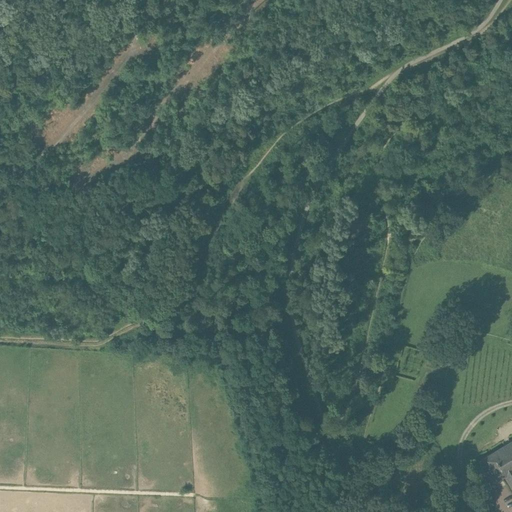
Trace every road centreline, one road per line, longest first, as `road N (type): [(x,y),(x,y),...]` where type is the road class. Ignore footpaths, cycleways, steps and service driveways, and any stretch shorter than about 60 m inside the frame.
road 1 (unknown): [(335,461),(388,238)]
road 2 (unknown): [(388,238),(376,162),(420,99),(426,54)]
